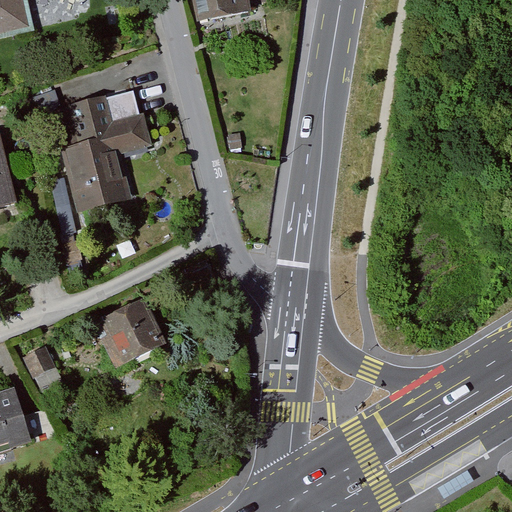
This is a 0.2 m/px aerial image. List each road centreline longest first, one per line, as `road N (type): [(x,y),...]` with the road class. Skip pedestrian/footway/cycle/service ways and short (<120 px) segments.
road 1 (secondary): [(299,309),(340,0)]
road 2 (residential): [(229,232),(91,300),(0,330)]
road 3 (residential): [(229,232),(170,0)]
road 4 (primary): [(470,389),(273,500)]
road 5 (secondary): [(470,389),(368,368),(299,309)]
road 6 (secondary): [(273,500),(299,309)]
road 7 (primary): [(354,511),(511,416)]
